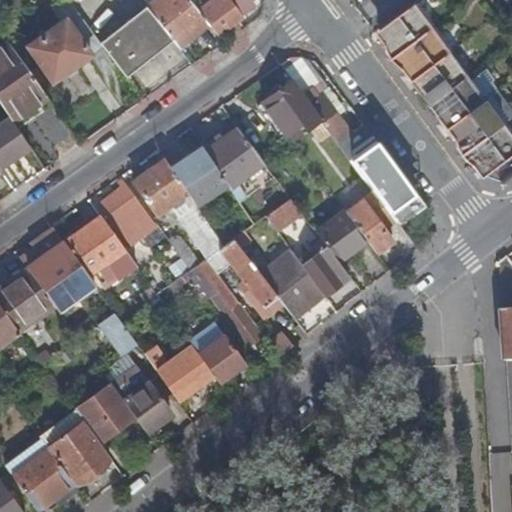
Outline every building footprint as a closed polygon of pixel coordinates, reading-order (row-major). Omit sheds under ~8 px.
[(177,47),(208,23),(199,11),(193,4),(190,0),(152,0),(145,6),(149,11),(175,44),(177,47)] [(231,0),(213,0),(199,11),(208,23),(216,34),(228,25),(235,33),(241,29),(234,21),(242,14),(231,0)] [(248,0),(231,0),(242,14),(243,16),(255,8),(248,0)] [(377,35),(394,57),(433,29),(416,7),(377,35)] [(149,11),(126,29),(152,62),(175,44),(149,11)] [(91,56),(66,19),(28,47),(53,82),(90,57),(91,56)] [(126,29),(103,47),(128,81),(152,62),(126,29)] [(394,57),(412,81),(451,53),(433,29),(394,57)] [(18,128),(52,105),(7,41),(0,46),(0,101),(12,119),(18,128)] [(112,63),(102,49),(91,56),(90,57),(101,71),(112,63)] [(412,81),(430,105),(469,77),(451,53),(412,81)] [(487,101),(469,77),(430,105),(448,129),(487,101)] [(291,79),(263,100),(288,134),(293,141),(322,120),(301,92),(291,79)] [(309,86),(301,92),(322,120),(351,160),(377,142),(365,126),(352,136),(321,93),(316,97),(309,86)] [(487,101),(505,125),(511,119),(511,113),(497,94),(487,101)] [(448,129),(466,153),(505,125),(487,101),(448,129)] [(37,120),(52,143),(65,135),(50,111),(37,120)] [(0,169),(32,150),(18,128),(12,119),(0,126),(0,169)] [(511,158),(511,134),(505,125),(466,153),(485,178),(511,158)] [(236,130),(204,149),(232,193),(234,196),(266,175),(236,130)] [(201,213),(232,193),(204,149),(201,144),(169,166),(201,213)] [(175,210),(208,257),(220,248),(223,246),(201,213),(169,166),(164,159),(132,180),(157,215),(170,206),(173,211),(175,210)] [(125,241),(155,219),(123,174),(117,179),(120,183),(97,201),(125,241)] [(383,231),(396,221),(390,213),(373,190),(345,211),(366,240),(377,254),(392,242),(383,231)] [(292,219),(301,213),(291,199),(265,216),(277,231),(285,225),(289,231),(296,225),(292,219)] [(345,211),(316,232),(327,247),(338,262),(366,240),(345,211)] [(99,214),(63,240),(87,274),(97,267),(105,278),(114,272),(119,277),(136,265),(99,214)] [(87,274),(63,240),(52,225),(29,241),(35,249),(21,259),(27,267),(54,305),(75,291),(78,296),(94,284),(87,274)] [(249,240),(243,232),(234,239),(240,247),(249,240)] [(270,316),(278,310),(285,306),(260,273),(240,247),(234,239),(223,246),(220,248),(243,280),(234,287),(243,299),(252,293),(270,316)] [(327,247),(302,265),(324,294),(325,295),(349,276),(338,262),(327,247)] [(191,250),(182,257),(191,269),(200,262),(191,250)] [(294,317),(324,294),(302,265),(290,250),(260,273),(285,306),(294,317)] [(496,265),(503,271),(505,310),(509,361),(511,361),(511,262),(508,257),(496,265)] [(248,324),(274,360),(280,356),(269,342),(206,258),(200,262),(191,269),(182,275),(188,284),(193,291),(203,283),(223,312),(227,309),(241,328),(248,324)] [(27,267),(0,286),(0,306),(18,331),(54,305),(27,267)] [(163,303),(188,284),(182,275),(156,294),(158,297),(163,303)] [(150,296),(153,301),(158,297),(156,294),(154,291),(149,295),(150,296)] [(0,306),(0,343),(18,331),(0,306)] [(123,351),(135,341),(123,323),(114,311),(101,321),(123,351)] [(192,343),(198,351),(214,374),(220,382),(246,362),(214,319),(187,337),(192,343)] [(282,332),(269,342),(280,356),(293,346),(282,332)] [(179,401),(214,374),(198,351),(192,343),(156,370),(179,401)] [(112,384),(75,410),(99,443),(135,417),(124,401),(112,384)] [(148,384),(124,401),(135,417),(147,432),(170,415),(148,384)] [(75,410),(39,436),(41,438),(74,483),(110,457),(99,443),(75,410)] [(41,438),(4,463),(38,509),(74,483),(41,438)] [(24,511),(0,478),(0,477),(0,511),(24,511)]
